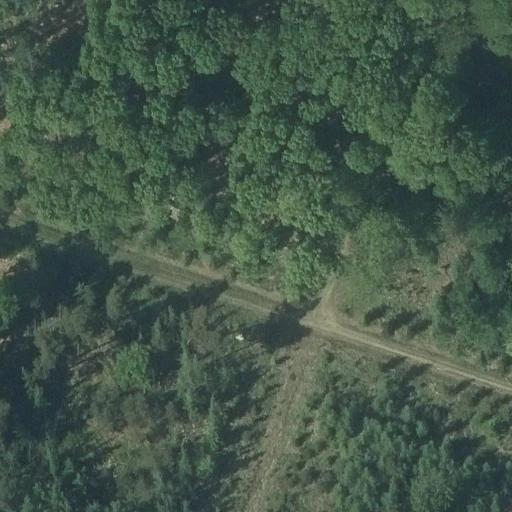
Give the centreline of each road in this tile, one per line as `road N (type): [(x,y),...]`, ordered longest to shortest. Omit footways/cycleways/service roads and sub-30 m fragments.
road 1 (track): [(434,0),(247,511)]
road 2 (track): [(511,395),(0,217)]
